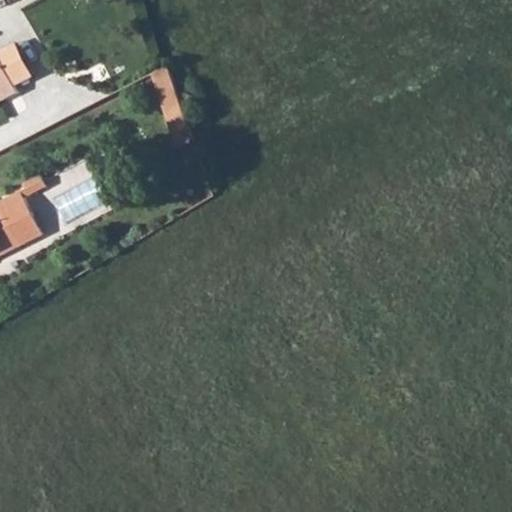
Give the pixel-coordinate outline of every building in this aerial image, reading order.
[(0,50),(0,58),(16,89),(34,80),(15,43),(0,50)] [(0,94),(2,99),(17,92),(16,89),(0,58),(0,94)] [(170,69),(154,75),(168,115),(184,109),(170,69)] [(179,148),(196,142),(184,109),(168,115),(179,148)] [(85,162),(86,153),(96,155),(98,142),(60,136),(57,158),(85,162)] [(0,250),(1,252),(19,242),(4,211),(0,212),(0,250)]
